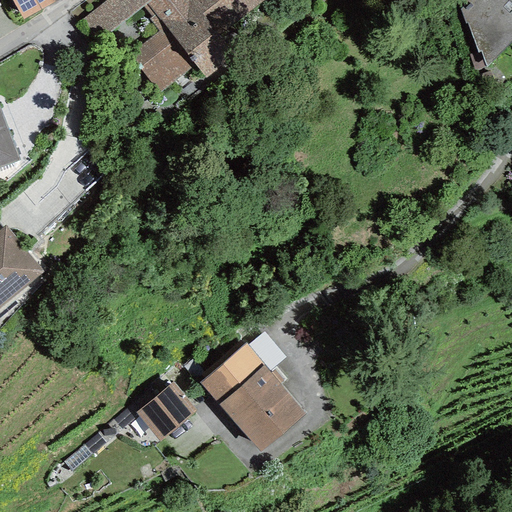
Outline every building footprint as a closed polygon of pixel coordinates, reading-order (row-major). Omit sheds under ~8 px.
[(2,0),(18,22),(52,0),(2,0)] [(107,0),(80,21),(97,42),(143,5),(161,28),(126,56),(154,92),(193,62),(205,76),(244,46),(226,24),(256,0),(107,0)] [(511,0),(470,0),(475,4),(444,34),(479,70),(511,38),(511,0)] [(0,114),(0,164),(16,159),(0,114)] [(0,297),(39,267),(3,221),(0,223),(0,297)] [(243,343),(194,385),(251,450),(299,408),(243,343)] [(192,411),(168,381),(129,411),(153,442),(192,411)]
